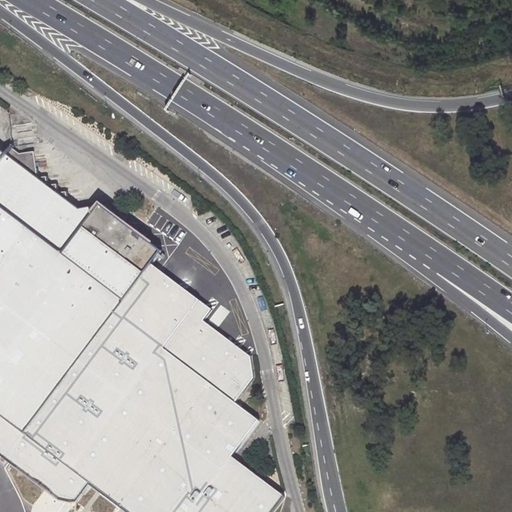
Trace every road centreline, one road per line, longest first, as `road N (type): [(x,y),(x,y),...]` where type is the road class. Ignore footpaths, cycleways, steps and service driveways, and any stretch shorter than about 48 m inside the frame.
road 1 (motorway): [(0,11),(220,178),(266,231),(291,281),(328,476)]
road 2 (motorway): [(511,263),(101,0)]
road 3 (motorway): [(511,95),(434,106),(380,99),(144,0)]
road 4 (motorway): [(30,0),(355,202)]
road 5 (motorway): [(355,202),(511,336)]
road 6 (motorway): [(355,202),(511,307)]
